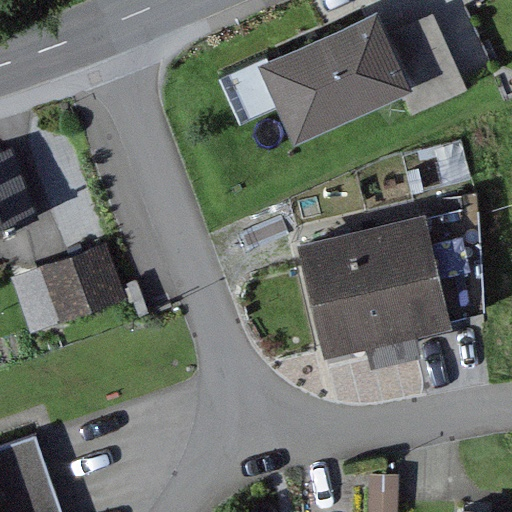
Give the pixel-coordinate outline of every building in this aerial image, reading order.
[(266,71),(297,140),(407,91),(376,22),(266,71)] [(5,152),(0,153),(0,235),(31,224),(5,152)] [(116,211),(19,239),(36,299),(134,271),(116,211)] [(428,212),(302,244),(327,345),(453,313),(428,212)] [(57,511),(35,439),(0,449),(0,511),(57,511)]
